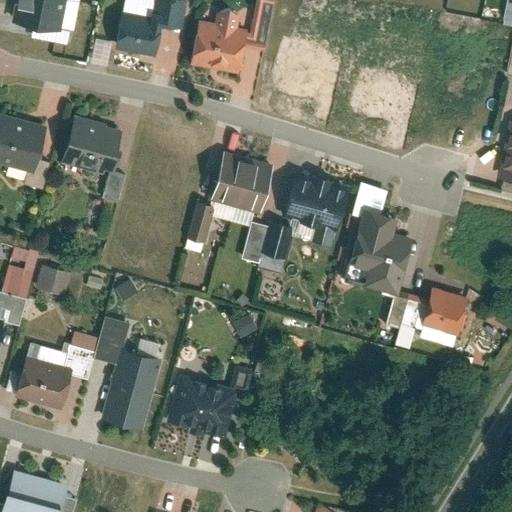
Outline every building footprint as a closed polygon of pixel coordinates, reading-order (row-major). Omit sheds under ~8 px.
[(27,36),(68,43),(75,0),(6,0),(6,7),(22,9),(19,24),(29,26),(27,36)] [(124,0),(115,43),(155,51),(161,25),(179,29),(185,0),(153,0),(152,5),(129,0),(124,0)] [(201,23),(193,60),(236,69),(244,32),(235,30),(238,17),(228,8),(216,12),(213,25),(201,23)] [(293,52),(285,89),(328,99),(336,61),(293,52)] [(363,73),(355,110),(398,120),(406,83),(363,73)] [(0,161),(34,169),(46,117),(0,106),(0,161)] [(511,115),(499,174),(511,177),(511,115)] [(63,159),(112,170),(121,129),(72,117),(63,159)] [(208,194),(262,207),(272,162),(217,150),(208,194)] [(105,169),(99,196),(117,200),(123,173),(105,169)] [(292,213),(334,222),(343,179),(302,169),(292,213)] [(364,281),(395,289),(409,237),(390,231),(393,221),(364,213),(351,260),(368,265),(364,281)] [(60,294),(67,270),(39,262),(32,286),(60,294)] [(424,323),(464,331),(472,295),(432,286),(424,323)] [(141,429),(155,356),(152,356),(155,341),(134,337),(131,351),(112,347),(98,420),(141,429)] [(25,401),(59,408),(69,364),(34,357),(25,401)] [(171,421),(225,433),(236,383),(182,371),(171,421)] [(62,511),(71,482),(15,467),(2,511),(62,511)] [(336,511),(320,502),(313,511),(336,511)]
